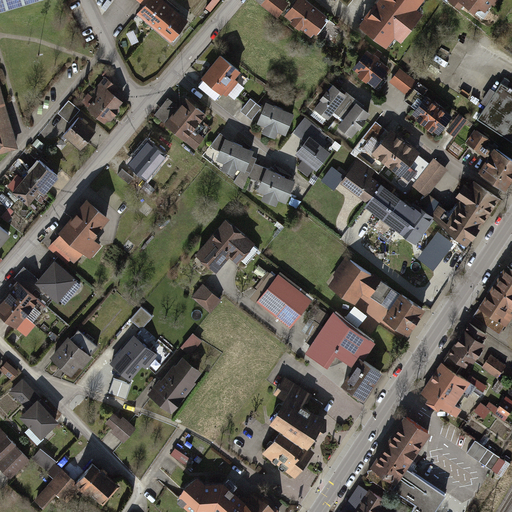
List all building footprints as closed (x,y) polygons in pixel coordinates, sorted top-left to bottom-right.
[(0,0),(0,13),(41,0),(0,0)] [(194,19),(169,0),(155,0),(151,5),(144,13),(177,40),(194,19)] [(292,1),(289,0),(266,0),(264,3),(281,16),(292,1)] [(335,15),(314,0),(300,0),(290,14),(320,36),(335,15)] [(428,0),(382,0),(364,24),(394,47),(401,37),(408,42),(429,14),(422,9),(428,0)] [(453,0),(465,9),(470,2),(489,17),(502,0),(453,0)] [(395,67),(370,48),(357,67),(383,85),(395,67)] [(249,71),(227,53),(208,76),(230,94),(249,71)] [(429,89),(401,68),(391,82),(419,103),(429,89)] [(122,86),(108,74),(96,88),(102,93),(92,105),(112,122),(131,101),(118,90),(122,86)] [(0,82),(0,147),(18,142),(0,82)] [(352,94),(337,82),(318,107),(334,119),(352,94)] [(511,86),(505,82),(481,121),(511,140),(511,86)] [(215,112),(192,93),(170,120),(201,146),(209,136),(201,129),(215,112)] [(469,124),(431,96),(417,115),(445,135),(449,130),(459,137),(469,124)] [(264,107),(253,98),(243,110),(255,119),(264,107)] [(82,108),(71,100),(60,114),(71,122),(82,108)] [(375,112),(360,101),(341,126),(356,137),(375,112)] [(301,112),(271,102),(264,122),(271,124),(268,132),(282,137),(284,131),(294,134),(301,112)] [(101,129),(83,115),(68,135),(86,149),(101,129)] [(324,129),(308,118),(298,131),(309,140),(299,152),(321,171),(337,152),(318,137),(324,129)] [(426,151),(396,127),(376,152),(407,176),(426,151)] [(494,139),(478,129),(469,143),(493,158),(485,170),(511,186),(511,153),(501,147),(498,150),(490,145),(494,139)] [(169,153),(150,138),(132,161),(152,176),(169,153)] [(262,149),(230,138),(223,160),(230,162),(227,169),(242,174),(244,169),(253,172),(251,178),(266,183),(264,191),(271,193),(269,199),(284,204),(285,199),(294,202),(302,178),(257,163),(262,149)] [(375,153),(380,143),(371,138),(366,148),(375,153)] [(66,174),(45,158),(18,193),(34,205),(45,190),(51,194),(66,174)] [(377,170),(360,158),(344,182),(371,201),(366,207),(420,244),(438,218),(375,174),(377,170)] [(450,169),(435,158),(415,185),(429,196),(450,169)] [(336,189),(346,176),(334,166),(323,179),(336,189)] [(476,243),(508,197),(477,176),(453,211),(444,205),(436,216),(438,218),(476,243)] [(119,216),(96,196),(52,247),(71,263),(75,259),(81,264),(90,253),(95,257),(107,244),(100,238),(119,216)] [(260,242),(229,218),(201,255),(222,271),(234,256),(244,263),(260,242)] [(0,254),(17,234),(0,219),(0,254)] [(419,258),(435,270),(456,243),(440,231),(419,258)] [(432,308),(348,256),(329,286),(357,303),(349,317),(370,330),(379,315),(415,337),(432,308)] [(82,279),(59,259),(41,281),(63,301),(82,279)] [(511,327),(511,265),(480,318),(507,335),(511,327)] [(314,301),(280,275),(260,302),(294,328),(314,301)] [(46,299),(21,279),(0,305),(0,310),(23,328),(46,299)] [(224,299),(205,283),(193,296),(213,312),(224,299)] [(154,316),(142,307),(132,320),(143,329),(154,316)] [(321,309),(316,320),(324,323),(329,313),(321,309)] [(380,340),(337,312),(311,351),(335,366),(342,355),(359,366),(347,384),(372,400),(391,370),(370,356),(380,340)] [(446,360),(465,373),(479,351),(484,355),(493,342),(489,339),(492,335),(472,322),(446,360)] [(195,333),(183,346),(192,354),(203,341),(195,333)] [(161,354),(137,334),(114,363),(137,382),(161,354)] [(93,354),(72,336),(55,357),(76,374),(93,354)] [(511,363),(498,354),(490,364),(505,375),(511,364),(511,363)] [(163,378),(152,392),(177,412),(208,371),(187,355),(168,381),(163,378)] [(481,384),(465,373),(446,360),(424,393),(459,417),(481,384)] [(21,371),(9,361),(3,368),(14,378),(21,371)] [(317,396),(288,376),(276,392),(292,403),(279,421),(287,427),(269,454),(299,475),(337,421),(311,404),(317,396)] [(65,422),(24,379),(12,390),(31,409),(26,413),(49,437),(65,422)] [(488,399),(478,412),(485,418),(492,410),(505,421),(511,412),(502,404),(499,408),(488,399)] [(437,430),(410,413),(377,466),(405,483),(437,430)] [(124,420),(116,414),(109,424),(115,428),(112,432),(129,444),(140,428),(126,417),(124,420)] [(7,427),(0,433),(0,464),(1,465),(4,461),(17,474),(35,456),(7,427)] [(172,454),(188,466),(193,459),(177,447),(172,454)] [(502,457),(489,449),(480,462),(493,471),(502,457)] [(123,484),(98,464),(82,484),(107,504),(123,484)] [(80,481),(65,468),(39,500),(48,508),(60,493),(66,498),(80,481)] [(214,485),(204,478),(182,500),(196,511),(285,511),(283,499),(261,493),(255,502),(229,481),(227,484),(214,485)] [(357,511),(354,511),(349,509),(347,511),(403,511),(388,503),(391,497),(372,486),(357,511)]
